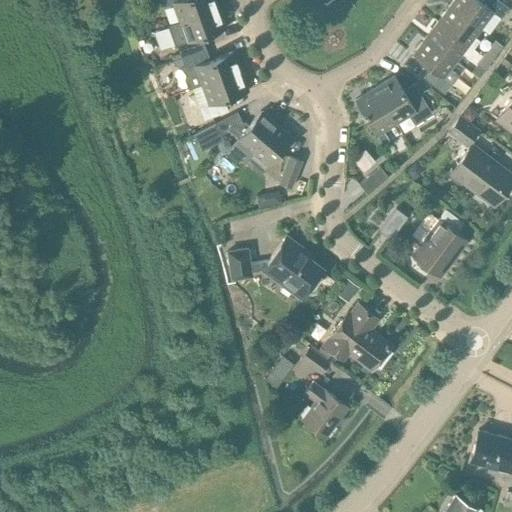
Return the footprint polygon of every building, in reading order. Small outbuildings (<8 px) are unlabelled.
[(160,0),(163,6),(172,3),(179,22),(219,8),(216,0),(160,0)] [(508,7),(504,4),(498,0),(482,0),(481,2),(478,0),(453,0),(449,6),(480,29),(493,11),(501,17),(508,7)] [(480,29),(449,6),(438,21),(473,48),(479,40),(475,36),(480,29)] [(226,28),(219,8),(179,22),(170,25),(178,48),(174,50),(171,55),(172,59),(205,48),(201,37),(226,28)] [(478,52),(473,48),(438,21),(425,38),(456,61),(462,53),(472,59),(478,52)] [(456,61),(425,38),(412,54),(430,68),(423,77),(442,92),(456,73),(450,69),(456,61)] [(496,41),(489,49),(484,56),(489,60),(502,45),(496,41)] [(194,66),(201,85),(241,70),(234,50),(209,59),(205,48),(172,59),(174,65),(179,68),(184,66),(185,69),(194,66)] [(489,60),(484,56),(477,65),(482,69),(489,60)] [(248,91),(241,70),(201,85),(208,104),(199,107),(202,120),(209,117),(228,111),(224,99),(248,91)] [(511,96),(496,118),(511,130),(511,75),(509,79),(511,81),(511,96)] [(431,112),(428,107),(417,90),(407,96),(394,76),(375,88),(397,123),(410,115),(414,122),(431,112)] [(397,123),(375,88),(355,100),(382,144),(389,140),(383,131),(397,123)] [(468,106),(461,115),(471,122),(477,113),(468,106)] [(237,111),(214,123),(220,134),(243,123),(237,111)] [(237,138),(238,139),(225,154),(240,167),(253,152),(276,124),(260,111),(237,138)] [(448,130),(460,140),(466,144),(477,129),(459,116),(448,130)] [(195,132),(193,134),(201,151),(223,140),(220,134),(214,123),(195,132)] [(276,124),(253,152),(269,165),(292,138),(276,124)] [(510,174),(493,161),(471,144),(450,171),(490,201),(510,174)] [(301,161),(289,156),(279,182),(291,187),(301,161)] [(415,162),(405,170),(414,180),(419,175),(420,168),(415,162)] [(359,184),(367,193),(388,176),(379,166),(359,184)] [(279,189),(255,194),(258,207),(282,202),(279,189)] [(395,209),(391,214),(379,230),(390,239),(406,217),(395,209)] [(446,209),(439,218),(411,255),(440,276),(467,240),(457,232),(464,222),(446,209)] [(286,235),(274,251),(268,259),(249,262),(247,247),(228,250),(231,278),(251,275),(250,271),(262,269),(277,280),(280,276),(304,294),(323,268),(296,248),(298,244),(286,235)] [(346,277),(335,292),(348,302),(359,287),(346,277)] [(358,304),(346,320),(343,323),(324,346),(343,362),(350,353),(371,368),(390,343),(368,327),(375,318),(376,319),(377,318),(358,304)] [(329,362),(307,345),(300,357),(320,373),(329,362)] [(282,355),(265,378),(276,387),(294,364),(282,355)] [(303,393),(314,401),(301,418),(325,436),(348,406),(313,380),(303,393)] [(470,460),(490,465),(511,470),(511,437),(478,429),(470,460)] [(480,511),(482,509),(478,506),(477,508),(455,494),(443,511),(480,511)]
